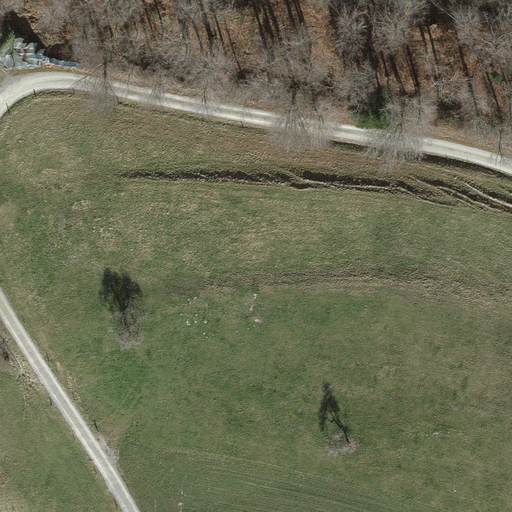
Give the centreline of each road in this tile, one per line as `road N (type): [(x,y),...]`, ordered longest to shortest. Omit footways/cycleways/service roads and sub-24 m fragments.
road 1 (track): [(0,106),(12,93),(52,82),(511,170)]
road 2 (track): [(129,511),(0,311)]
